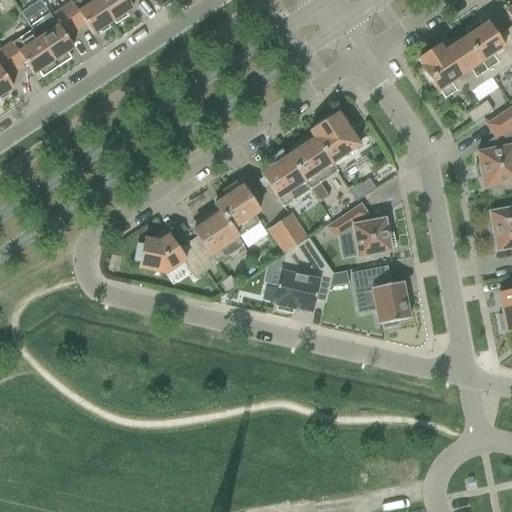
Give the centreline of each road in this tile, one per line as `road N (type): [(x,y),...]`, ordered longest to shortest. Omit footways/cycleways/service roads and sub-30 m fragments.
road 1 (residential): [(462,376),(102,298),(81,265),(83,246),(98,234),(359,61)]
road 2 (tertiary): [(0,258),(339,32)]
road 3 (tertiary): [(320,4),(0,218)]
road 4 (residential): [(462,376),(426,164),(359,61)]
road 5 (residential): [(0,148),(224,0)]
